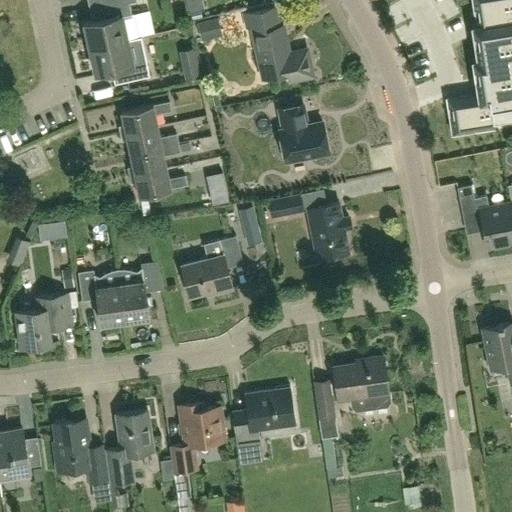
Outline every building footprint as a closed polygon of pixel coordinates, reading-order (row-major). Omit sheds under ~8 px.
[(132,14),(129,1),(134,0),(104,0),(108,16),(84,22),(90,47),(127,39),(139,36),(134,13),(132,14)] [(477,92),(446,97),(448,106),(456,104),(458,114),(449,115),(452,133),(494,126),(493,123),(511,120),(511,0),(472,0),(474,8),(482,7),(484,17),(475,18),(476,24),(472,24),(473,34),(481,32),(483,42),(475,43),(477,58),(472,59),(477,92)] [(247,28),(252,27),(264,79),(288,73),(290,81),(313,75),(307,49),(288,53),(286,44),(287,43),(283,25),(279,26),(274,7),(244,14),(247,28)] [(218,17),(197,22),(202,40),(223,35),(218,17)] [(133,64),(127,39),(90,47),(96,73),(119,67),(122,81),(150,75),(146,61),(133,64)] [(200,66),(184,69),(186,78),(202,75),(200,66)] [(151,104),(119,111),(123,125),(117,126),(119,134),(157,125),(154,113),(170,109),(168,100),(151,104)] [(283,128),(279,128),(285,158),(328,150),(322,120),(306,123),(302,102),(279,107),(283,128)] [(157,125),(119,134),(121,142),(126,140),(130,154),(178,142),(176,132),(159,136),(157,125)] [(178,144),(180,151),(190,148),(188,141),(178,144)] [(178,142),(130,154),(133,166),(127,167),(129,175),(166,166),(164,155),(180,151),(178,142)] [(166,166),(129,175),(131,183),(136,181),(139,195),(171,187),(188,183),(185,174),(169,178),(166,166)] [(214,199),(222,198),(218,176),(209,178),(214,199)] [(511,242),(511,210),(510,202),(488,207),(486,196),(474,198),(471,185),(457,188),(462,213),(479,210),(487,248),(495,246),(499,248),(506,247),(508,243),(511,242)] [(271,218),(304,211),(301,194),(267,201),(271,218)] [(147,197),(141,198),(144,213),(151,212),(147,197)] [(317,259),(349,253),(339,203),(307,209),(317,259)] [(238,209),(248,244),(263,240),(254,205),(238,209)] [(54,221),(56,237),(66,236),(64,220),(54,221)] [(181,263),(189,294),(212,288),(213,291),(232,287),(227,266),(243,262),(236,234),(204,242),(207,257),(181,263)] [(17,235),(7,259),(20,264),(30,241),(17,235)] [(125,268),(117,268),(124,321),(149,317),(145,292),(164,290),(157,262),(141,264),(141,267),(137,271),(131,269),(125,268)] [(71,268),(61,269),(65,289),(75,287),(71,268)] [(99,276),(94,273),(93,269),(78,271),(82,300),(97,298),(100,324),(124,321),(117,268),(111,270),(106,272),(99,276)] [(46,306),(14,311),(20,347),(51,342),(49,326),(72,322),(67,290),(44,294),(46,306)] [(511,322),(511,321),(482,328),(491,367),(507,363),(511,382),(511,322)] [(328,380),(314,382),(320,417),(318,418),(321,438),(337,435),(334,415),(332,400),(338,399),(351,398),(352,406),(356,409),(386,405),(389,401),(383,355),(364,358),(364,361),(333,366),(335,380),(329,381),(328,380)] [(290,387),(245,393),(247,409),(231,411),(236,444),(260,440),(259,428),(295,423),(290,387)] [(174,471),(180,470),(187,469),(196,467),(193,443),(224,439),(220,405),(203,407),(202,401),(179,404),(184,443),(170,445),(174,471)] [(115,494),(113,481),(133,478),(129,452),(153,449),(147,409),(115,413),(120,446),(105,448),(110,481),(108,482),(110,495),(127,493),(127,492),(115,494)] [(55,458),(57,457),(59,469),(87,465),(89,480),(106,478),(102,444),(88,446),(84,417),(52,422),(55,440),(52,440),(55,458)] [(0,429),(0,478),(28,475),(22,427),(0,429)] [(236,461),(237,481),(259,481),(259,460),(236,461)] [(328,477),(344,475),(342,466),(326,468),(328,477)] [(180,470),(174,471),(177,496),(191,494),(187,469),(180,470)] [(403,487),(405,504),(413,503),(414,506),(421,505),(418,485),(403,487)] [(129,506),(127,493),(110,495),(112,509),(129,506)]
